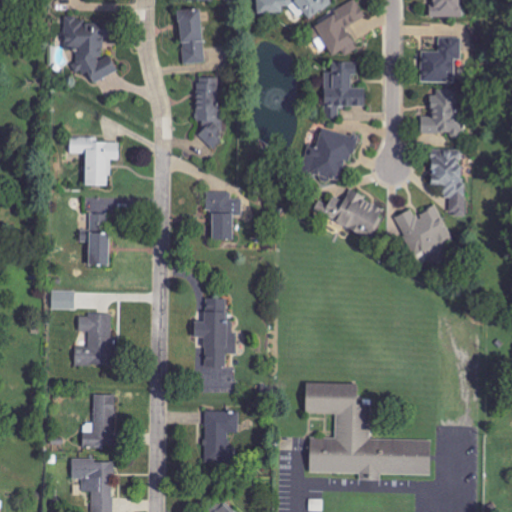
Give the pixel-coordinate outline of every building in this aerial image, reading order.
[(257,0),(258,15),(278,14),(289,6),(298,18),(304,14),(310,21),(331,5),(327,0),(257,0)] [(462,18),(461,0),(430,0),(431,19),(462,18)] [(307,27),(320,51),(327,48),(332,57),(342,52),(345,57),(358,50),(346,28),(366,18),(358,2),(307,27)] [(182,65),(204,64),(202,10),(180,11),(182,65)] [(118,72),(112,58),(104,58),(106,22),(66,19),(64,50),(75,51),(73,73),(88,74),(93,84),(118,72)] [(422,83),(455,83),(455,60),(463,60),(463,40),(439,39),(439,52),(422,52),(422,83)] [(366,107),(365,88),(353,88),(353,76),(358,76),(357,63),(332,63),(332,72),(324,72),(325,120),(343,120),(343,107),(366,107)] [(197,122),(203,122),(203,146),(220,146),(219,78),(197,79),(197,122)] [(421,135),(463,135),(463,115),(459,115),(459,92),(431,92),(431,118),(421,118),(421,135)] [(304,174),(326,179),(340,183),(345,162),(353,164),(359,138),(322,128),(317,150),(310,149),(304,174)] [(120,143),(98,143),(98,138),(71,138),(70,154),(86,155),(85,187),(110,187),(111,160),(119,160),(120,143)] [(431,187),(440,186),(441,198),(451,198),(451,217),(466,217),(466,184),(462,184),(462,150),(431,150),(431,187)] [(314,210),(370,241),(386,210),(350,190),(344,201),(334,196),(328,206),(319,201),(314,210)] [(243,199),(232,199),(232,192),(207,192),(206,212),(212,212),(212,242),(233,242),(233,215),(242,215),(243,199)] [(109,267),(109,215),(90,215),(90,268),(109,267)] [(75,311),(75,292),(53,291),(52,310),(75,311)] [(205,368),(227,368),(227,355),(236,355),(235,322),(227,322),(227,299),(207,299),(207,312),(198,312),(199,323),(194,323),(194,339),(205,339),(205,368)] [(89,332),(89,349),(75,349),(75,367),(113,367),(113,347),(119,347),(118,315),(79,316),(79,333),(89,332)] [(432,440),(371,438),(372,404),(358,404),(359,384),(307,383),(306,413),(337,414),(336,437),(311,437),(310,472),(361,473),(361,480),(381,480),(381,474),(431,475),(432,440)] [(83,446),(114,447),(115,395),(95,394),(94,423),(84,423),(83,446)] [(240,411),(206,411),(205,461),(230,461),(230,432),(240,432),(240,411)] [(114,511),(114,462),(97,462),(96,458),(74,458),(74,492),(92,492),(92,511),(114,511)] [(214,511),(234,511),(224,502),(214,511)]
